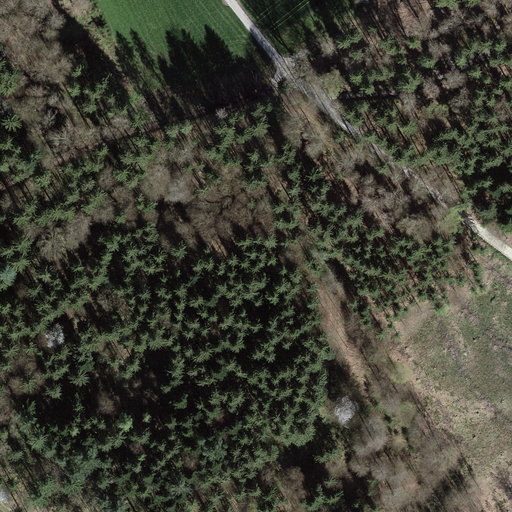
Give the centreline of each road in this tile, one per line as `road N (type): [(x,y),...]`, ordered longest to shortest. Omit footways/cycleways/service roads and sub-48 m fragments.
road 1 (track): [(0,186),(126,132),(297,84)]
road 2 (track): [(297,84),(511,254)]
road 3 (track): [(318,101),(412,84),(511,46)]
